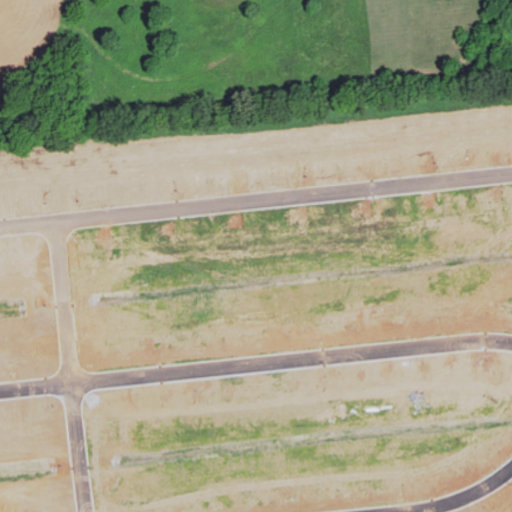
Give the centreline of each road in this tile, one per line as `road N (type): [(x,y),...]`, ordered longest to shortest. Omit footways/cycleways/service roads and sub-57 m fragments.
road 1 (residential): [(511,173),(0,224)]
road 2 (residential): [(0,389),(511,346)]
road 3 (residential): [(56,218),(70,382)]
road 4 (residential): [(70,382),(84,511)]
